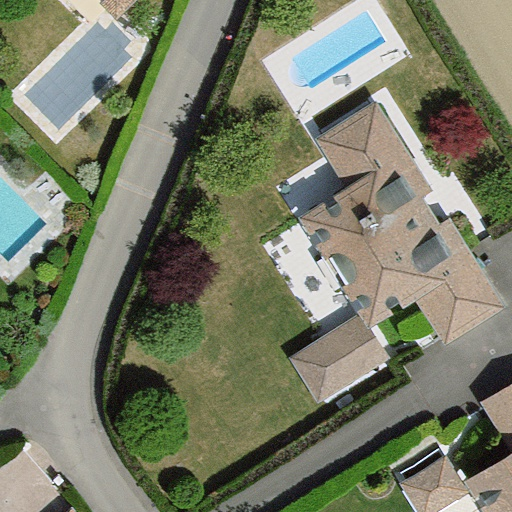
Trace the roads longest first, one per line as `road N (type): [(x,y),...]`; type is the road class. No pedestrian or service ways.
road 1 (residential): [(218,0),(53,402)]
road 2 (unknown): [(301,511),(444,423)]
road 3 (residential): [(53,402),(129,511)]
